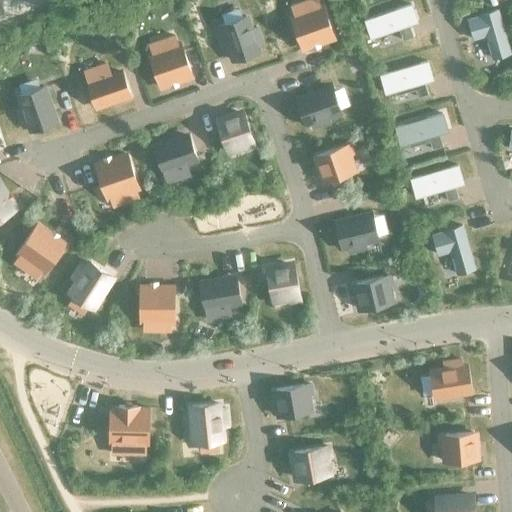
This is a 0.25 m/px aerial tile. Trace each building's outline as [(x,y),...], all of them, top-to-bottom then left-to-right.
[(333,39),(321,5),(318,6),(316,0),(309,0),(308,1),(311,9),(290,16),(302,50),(333,39)] [(416,22),(410,5),(364,21),(370,38),(416,22)] [(509,54),(496,10),(479,15),(480,17),(467,20),(472,40),(485,36),(492,59),(509,54)] [(262,46),(256,28),(250,30),(245,17),(220,26),(233,61),(257,52),(256,48),(262,46)] [(412,37),(409,29),(400,33),(403,40),(412,37)] [(191,77),(179,43),(177,44),(174,36),(166,39),(169,47),(148,54),(160,88),(191,77)] [(432,80),(427,62),(379,76),(384,94),(432,80)] [(129,95),(121,73),(110,77),(105,64),(99,66),(104,79),(87,85),(95,106),(129,95)] [(427,95),(425,87),(415,90),(417,97),(427,95)] [(55,123),(43,88),(18,96),(23,109),(17,112),(23,129),(29,127),(30,132),(55,123)] [(340,113),(331,88),(296,100),(304,125),(309,123),(311,129),(329,123),(327,117),(340,113)] [(252,141),(242,114),(217,123),(226,150),(243,144),(245,150),(253,147),(251,141),(252,141)] [(447,132),(442,114),(394,128),(399,146),(447,132)] [(195,157),(188,137),(154,149),(163,174),(179,168),(182,176),(188,174),(185,166),(184,162),(195,157)] [(442,146),(439,139),(430,141),(432,149),(442,146)] [(346,156),(351,154),(348,145),(343,147),(342,147),(316,156),(325,182),(351,172),(346,156)] [(138,189),(126,155),(95,166),(106,199),(127,192),(130,200),(138,198),(135,190),(138,189)] [(462,184),(457,166),(410,179),(415,197),(462,184)] [(0,217),(14,210),(0,185),(0,217)] [(457,198),(455,191),(445,193),(448,201),(457,198)] [(365,249),(364,243),(377,239),(371,214),(334,223),(341,248),(346,247),(347,253),(365,249)] [(43,273),(64,244),(36,225),(16,254),(19,256),(14,263),(20,267),(25,260),(43,273)] [(474,269),(461,226),(444,231),(444,232),(432,236),(437,255),(450,251),(457,274),(474,269)] [(112,277),(89,263),(87,267),(81,264),(71,279),(77,283),(69,295),(91,309),(112,277)] [(298,294),(293,266),(266,271),(271,299),(288,296),(290,302),(299,300),(298,294)] [(385,286),(391,285),(388,276),(383,277),(382,277),(355,284),(361,310),(389,303),(385,286)] [(239,301),(235,278),(199,285),(205,312),(222,309),(223,317),(229,316),(228,308),(227,303),(239,301)] [(173,322),(173,287),(139,287),(139,322),(161,322),(161,331),(170,331),(170,322),(173,322)] [(470,392),(466,366),(461,367),(460,360),(442,363),(443,370),(429,372),(433,398),(470,392)] [(308,412),(305,394),(311,393),(309,384),(303,385),(275,390),(280,417),(308,412)] [(226,427),(224,408),(217,409),(217,404),(191,406),(194,443),(220,441),(219,427),(226,427)] [(147,445),(148,409),(136,408),(136,407),(117,406),(117,408),(109,408),(108,444),(134,444),(134,454),(144,454),(144,445),(147,445)] [(474,460),(472,433),(444,435),(438,436),(438,445),(444,445),(446,462),(474,460)] [(326,474),(323,457),(329,456),(327,447),(321,448),(321,447),(293,452),(298,479),(326,474)] [(473,511),(472,496),(435,499),(435,511),(473,511)]
